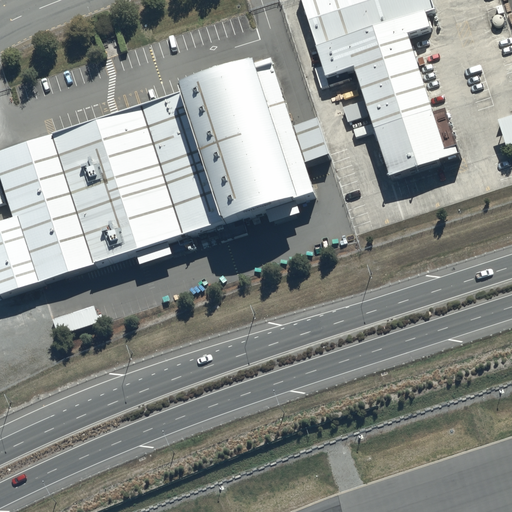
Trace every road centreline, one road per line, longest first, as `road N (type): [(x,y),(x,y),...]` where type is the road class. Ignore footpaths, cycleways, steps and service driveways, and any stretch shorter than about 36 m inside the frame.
road 1 (trunk): [(511,306),(211,405),(0,496)]
road 2 (trunk): [(228,359),(511,267)]
road 3 (trunk): [(0,453),(228,359)]
road 4 (trunk): [(0,433),(122,387),(228,359)]
